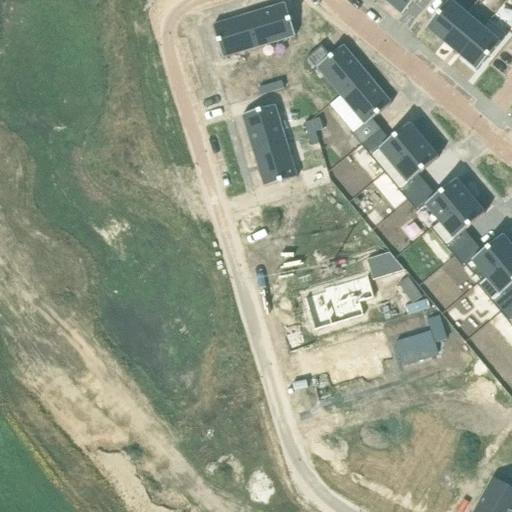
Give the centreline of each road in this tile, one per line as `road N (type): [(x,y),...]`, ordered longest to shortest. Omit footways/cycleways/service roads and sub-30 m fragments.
road 1 (residential): [(337,511),(306,495),(159,15),(183,3)]
road 2 (residential): [(333,0),(511,151)]
